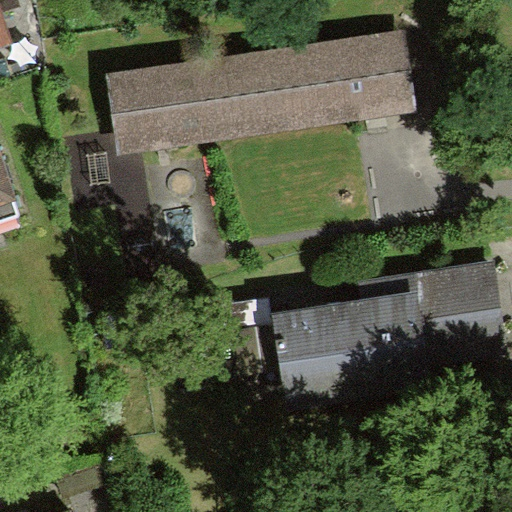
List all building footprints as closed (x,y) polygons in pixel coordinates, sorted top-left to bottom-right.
[(0,0),(0,46),(12,43),(2,14),(23,7),(20,0),(0,0)] [(415,112),(403,29),(108,72),(120,154),(415,112)] [(0,222),(21,216),(0,149),(0,222)] [(414,275),(416,289),(426,364),(504,354),(492,265),(414,275)] [(416,289),(282,307),(294,396),(428,379),(426,364),(416,289)]
